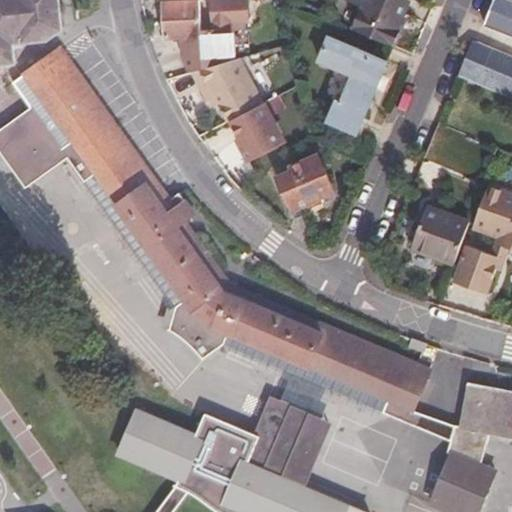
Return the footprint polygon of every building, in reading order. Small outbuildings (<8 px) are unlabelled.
[(68,30),(64,0),(0,0),(0,68),(7,68),(20,66),(16,46),(53,42),(68,30)] [(400,28),(411,0),(370,0),(357,33),(396,49),(404,30),(400,28)] [(511,0),(500,0),(488,29),(511,38),(511,0)] [(198,1),(163,2),(165,41),(180,40),(200,39),(198,1)] [(317,62),(353,76),(342,101),(336,98),(327,123),(359,136),(391,60),(330,35),(317,62)] [(511,61),(476,46),(461,81),(511,101),(511,61)] [(199,322),(227,337),(422,416),(437,370),(226,284),(184,223),(198,213),(181,194),(169,201),(63,47),(16,80),(33,105),(0,129),(0,146),(23,181),(65,153),(83,179),(92,170),(181,302),(199,322)] [(233,105),(264,89),(246,56),(205,70),(212,86),(213,85),(216,84),(220,91),(228,107),(233,105)] [(270,103),(264,89),(233,105),(236,115),(231,120),(248,161),(287,140),(270,103)] [(319,152),(288,165),(290,170),(277,176),(292,211),(318,200),(337,191),(319,152)] [(511,187),(490,180),(473,230),(496,239),(511,245),(511,187)] [(455,266),(471,219),(429,204),(412,251),(455,266)] [(511,245),(496,239),(492,253),(503,257),(499,268),(503,269),(511,245)] [(492,253),(466,244),(453,280),(491,295),(499,268),(503,257),(492,253)] [(511,392),(469,384),(460,425),(456,425),(450,453),(452,454),(429,504),(447,511),(480,511),(496,471),(481,466),(490,434),(511,438),(511,392)] [(362,511),(303,486),(329,422),(267,395),(251,432),(200,412),(191,433),(148,414),(128,463),(172,482),(172,484),(150,511),(362,511)]
